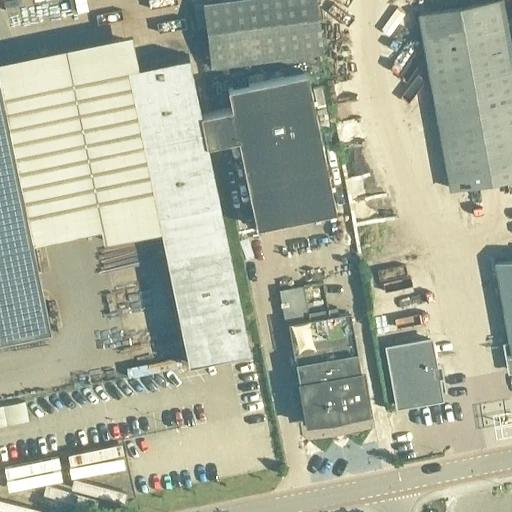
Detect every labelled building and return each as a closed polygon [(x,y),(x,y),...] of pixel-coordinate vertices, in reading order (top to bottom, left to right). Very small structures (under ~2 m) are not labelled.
[(251,0),(209,0),(212,64),(251,62),(250,34),(229,35),(229,19),(241,19),(241,17),(252,17),(251,0)] [(322,50),(317,0),(273,0),(276,38),(267,39),(268,55),(322,50)] [(452,190),(511,179),(511,44),(504,0),(503,0),(421,15),(452,190)] [(0,340),(50,330),(33,243),(71,235),(100,230),(103,242),(161,230),(188,364),(250,352),(207,146),(201,115),(189,55),(138,66),(131,33),(39,52),(0,59),(0,340)] [(231,108),(201,115),(207,146),(238,139),(256,227),(336,211),(307,72),(227,89),(231,108)] [(426,258),(400,257),(400,276),(425,276),(426,258)] [(511,260),(496,263),(511,345),(506,346),(511,372),(511,371),(511,260)] [(367,418),(372,417),(369,400),(365,401),(349,315),(330,318),(324,284),(303,287),(307,309),(297,311),(294,289),(284,291),(308,424),(366,413),(367,418)] [(388,347),(398,406),(441,398),(430,340),(388,347)] [(511,402),(495,405),(499,432),(511,429),(511,402)] [(474,511),(484,511),(481,500),(472,502),(474,511)]
